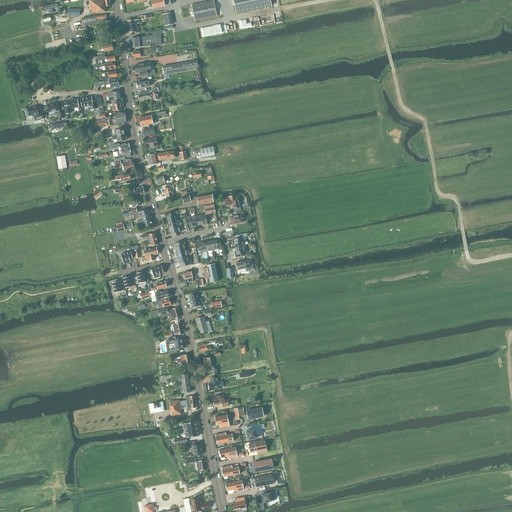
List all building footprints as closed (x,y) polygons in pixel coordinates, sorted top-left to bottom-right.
[(89,0),(91,14),(105,12),(104,7),(110,6),(110,5),(111,4),(110,2),(110,1),(110,0),(89,0)] [(153,0),(151,0),(153,8),(165,6),(163,0),(153,0)] [(191,5),(195,21),(217,17),(214,0),(191,5)] [(270,0),(233,0),(236,13),(272,6),(270,0)] [(164,26),(171,25),(169,13),(162,14),(164,26)] [(83,25),(97,23),(105,22),(105,26),(103,26),(103,28),(105,28),(106,31),(112,30),(111,21),(107,22),(106,14),(81,18),(83,25)] [(129,26),(128,26),(128,27),(129,27),(130,32),(135,32),(135,34),(138,33),(137,24),(140,23),(139,20),(136,20),(128,21),(129,26)] [(160,35),(163,34),(162,30),(152,32),(155,32),(155,35),(132,38),(133,48),(161,45),(160,35)] [(163,67),(164,75),(198,69),(197,61),(163,67)] [(151,70),(150,63),(135,65),(136,73),(139,72),(140,77),(148,75),(148,71),(151,70)] [(109,76),(101,78),(102,81),(104,81),(107,81),(106,79),(112,78),(117,77),(117,74),(118,74),(117,72),(116,72),(116,71),(108,72),(109,76)] [(104,85),(110,84),(110,87),(119,86),(119,85),(119,84),(119,82),(118,82),(118,79),(104,82),(104,81),(95,83),(96,87),(104,85)] [(150,80),(144,81),(137,82),(137,85),(137,86),(137,87),(138,87),(138,88),(145,87),(147,87),(148,86),(147,84),(151,83),(150,80)] [(160,87),(155,88),(155,89),(151,89),(152,91),(151,91),(138,93),(139,100),(152,98),(152,97),(153,97),(153,100),(158,99),(157,92),(161,92),(160,87)] [(108,93),(109,101),(120,99),(118,92),(108,93)] [(90,107),(92,107),(92,109),(97,109),(95,101),(92,101),(91,97),(80,99),(82,107),(90,105),(90,107)] [(64,106),(66,114),(70,113),(69,110),(71,110),(71,109),(79,107),(77,99),(66,101),(67,106),(64,106)] [(52,104),(47,105),(48,112),(55,111),(56,113),(58,113),(59,118),(64,118),(63,112),(60,112),(58,103),(52,104)] [(33,107),(27,108),(29,116),(34,115),(35,121),(40,120),(39,119),(44,118),(43,112),(38,113),(37,106),(35,107),(33,107)] [(154,115),(140,117),(141,126),(156,123),(154,115)] [(127,122),(125,116),(118,117),(119,119),(116,120),(115,120),(111,119),(107,120),(108,126),(117,124),(117,125),(119,125),(119,124),(127,122)] [(100,128),(106,126),(107,126),(106,119),(94,121),(96,129),(98,128),(98,129),(100,128)] [(157,147),(155,137),(155,138),(145,140),(145,139),(146,149),(147,149),(147,148),(157,146),(157,147)] [(214,155),(213,147),(200,149),(200,150),(201,158),(214,155)] [(130,148),(121,150),(122,156),(117,157),(118,161),(122,160),(122,158),(124,158),(131,156),(130,154),(131,153),(130,148)] [(168,159),(167,153),(157,154),(158,161),(168,159)] [(147,155),(149,165),(157,164),(156,155),(155,155),(155,154),(147,155)] [(59,169),(63,169),(63,171),(67,171),(65,155),(56,157),(59,169)] [(123,160),(125,170),(134,168),(133,161),(130,162),(129,159),(122,160),(123,160)] [(155,178),(155,179),(156,184),(165,182),(164,179),(167,178),(167,176),(170,175),(169,172),(162,173),(163,176),(155,178)] [(111,181),(116,180),(122,178),(123,182),(124,182),(124,184),(129,183),(129,180),(131,180),(131,179),(132,178),(132,177),(131,177),(130,177),(129,174),(120,176),(111,178),(111,181)] [(207,177),(210,191),(216,190),(213,176),(207,177)] [(127,186),(129,198),(136,196),(134,189),(133,185),(127,186)] [(174,197),(172,189),(174,189),(173,185),(165,187),(167,199),(174,197)] [(143,187),(134,189),(136,196),(138,195),(144,194),(143,187)] [(192,198),(191,194),(182,197),(184,203),(195,200),(194,198),(192,198)] [(199,211),(205,209),(214,208),(212,194),(197,196),(199,211)] [(136,196),(129,198),(130,199),(134,198),(135,202),(132,203),(133,208),(136,207),(136,205),(141,204),(138,195),(136,196)] [(235,208),(236,208),(237,208),(240,207),(238,197),(227,199),(227,201),(225,201),(226,207),(230,206),(229,204),(234,204),(234,208),(235,208)] [(168,218),(169,223),(177,220),(176,215),(177,215),(177,214),(185,212),(185,209),(176,211),(165,214),(166,219),(168,218)] [(205,214),(196,216),(198,225),(202,224),(203,225),(207,224),(205,214)] [(137,221),(138,224),(151,220),(149,215),(141,217),(142,219),(137,221)] [(229,217),(230,225),(242,223),(240,215),(229,217)] [(198,225),(196,216),(191,217),(191,216),(187,217),(189,228),(194,227),(194,226),(198,225)] [(151,220),(138,224),(139,227),(141,226),(142,229),(152,226),(151,220)] [(179,226),(170,228),(172,233),(170,233),(172,237),(183,234),(187,233),(186,230),(182,231),(180,231),(179,226)] [(234,244),(235,248),(245,246),(244,241),(244,237),(232,239),(233,244),(234,244)] [(215,240),(211,241),(213,250),(218,249),(218,250),(222,250),(220,238),(215,239),(215,240)] [(176,248),(177,252),(186,250),(184,245),(186,244),(185,241),(174,244),(175,248),(176,248)] [(207,251),(205,243),(201,243),(200,242),(196,243),(198,254),(202,254),(202,252),(207,251)] [(245,246),(235,248),(236,252),(235,253),(236,257),(247,255),(246,251),(245,246)] [(148,256),(150,261),(155,260),(153,255),(158,254),(156,247),(144,250),(145,257),(148,256)] [(131,252),(121,254),(124,264),(130,262),(130,259),(133,258),(131,252)] [(188,255),(179,258),(180,262),(179,263),(180,267),(191,264),(190,261),(191,259),(191,258),(189,257),(188,257),(188,255)] [(238,270),(246,268),(246,271),(253,270),(252,263),(249,264),(248,260),(236,262),(238,270)] [(218,281),(217,275),(215,263),(207,265),(207,268),(203,268),(205,279),(209,278),(207,279),(208,283),(210,283),(218,281)] [(161,266),(152,269),(154,278),(160,277),(159,274),(163,273),(161,266)] [(185,278),(185,279),(193,277),(192,274),(195,274),(194,270),(183,273),(184,275),(183,276),(184,278),(185,278)] [(137,277),(135,278),(136,284),(139,283),(139,285),(146,284),(146,281),(145,278),(143,272),(136,273),(137,277)] [(130,276),(123,278),(125,288),(135,285),(133,279),(130,279),(130,276)] [(119,281),(112,283),(115,292),(124,290),(123,283),(120,284),(119,281)] [(164,281),(155,284),(157,290),(166,288),(164,281)] [(167,291),(155,294),(157,301),(161,300),(161,299),(169,297),(170,296),(169,294),(168,294),(167,291)] [(189,296),(191,303),(192,307),(200,305),(200,304),(202,303),(201,299),(199,300),(197,293),(189,296)] [(160,304),(162,304),(163,307),(171,305),(169,299),(159,302),(159,301),(155,302),(156,304),(160,303),(160,304)] [(155,317),(160,316),(170,313),(171,316),(172,320),(180,317),(177,308),(169,310),(168,308),(153,312),(155,317)] [(196,319),(200,334),(208,331),(208,332),(212,331),(209,321),(205,322),(204,316),(196,319)] [(183,333),(182,330),(180,323),(173,324),(176,335),(183,333)] [(172,344),(175,344),(176,350),(183,349),(183,344),(182,344),(181,339),(179,339),(178,336),(173,337),(168,338),(169,341),(172,341),(172,344)] [(216,344),(215,341),(214,341),(211,342),(211,343),(199,346),(200,352),(211,350),(210,346),(216,344)] [(174,357),(175,360),(177,360),(177,363),(180,362),(180,364),(179,365),(180,372),(188,371),(187,363),(191,362),(189,354),(183,355),(174,357)] [(211,367),(209,357),(202,358),(204,369),(211,367)] [(172,383),(175,382),(188,380),(187,374),(176,376),(178,376),(178,378),(171,380),(172,383)] [(210,378),(211,381),(212,381),(212,383),(208,383),(210,390),(215,390),(216,390),(217,390),(218,389),(221,388),(220,381),(218,382),(217,377),(210,378)] [(222,403),(223,406),(229,405),(228,399),(224,400),(223,395),(220,395),(219,394),(217,395),(216,396),(213,397),(214,404),(222,403)] [(186,400),(180,401),(180,405),(187,404),(188,409),(196,408),(194,396),(186,397),(186,400)] [(180,400),(170,401),(171,415),(181,414),(180,405),(180,401),(180,400)] [(153,405),(152,405),(154,412),(163,410),(162,404),(157,404),(157,402),(153,403),(153,405)] [(244,407),(237,408),(239,416),(246,415),(244,407)] [(263,408),(248,411),(249,419),(255,418),(262,417),(261,414),(265,414),(264,408),(263,408)] [(215,417),(216,425),(217,425),(222,424),(222,427),(229,426),(227,415),(215,417)] [(196,421),(192,422),(185,423),(184,423),(183,424),(184,429),(185,429),(186,429),(187,432),(186,432),(187,438),(198,436),(199,436),(196,421)] [(247,431),(246,431),(248,440),(257,438),(256,435),(263,434),(261,424),(247,427),(247,431)] [(215,434),(217,444),(224,443),(223,435),(222,433),(215,435),(215,434)] [(232,434),(223,435),(224,443),(233,441),(234,441),(232,433),(232,434)] [(185,443),(186,447),(192,446),(194,456),(202,454),(200,444),(195,445),(194,441),(185,443)] [(265,441),(249,444),(250,452),(260,450),(260,449),(266,448),(265,441)] [(237,457),(238,457),(236,447),(235,447),(228,448),(230,456),(230,458),(237,457)] [(219,450),(221,458),(230,456),(228,448),(219,450)] [(195,467),(197,467),(197,471),(205,469),(204,460),(196,461),(195,458),(186,459),(186,463),(196,462),(196,465),(195,465),(195,467)] [(272,459),(254,462),(255,472),(268,470),(267,466),(273,464),(272,459)] [(231,476),(229,468),(229,466),(222,467),(221,467),(223,477),(224,477),(231,476)] [(238,466),(229,468),(231,476),(240,474),(238,466)] [(272,474),(254,478),(256,487),(274,483),(272,474)] [(242,480),(235,481),(236,489),(236,491),(244,490),(242,480)] [(226,483),(225,483),(227,491),(236,489),(235,481),(226,483)] [(272,489),(262,491),(263,494),(261,494),(263,503),(269,501),(269,502),(272,501),(271,497),(274,496),(272,489)] [(233,502),(232,502),(234,510),(246,508),(244,497),(237,498),(238,502),(233,503),(233,502)] [(191,511),(194,511),(199,511),(202,510),(210,508),(209,502),(200,504),(199,498),(191,500),(192,505),(190,505),(191,511)]
